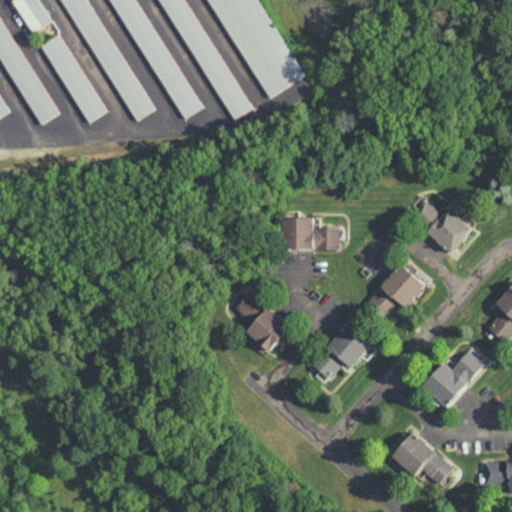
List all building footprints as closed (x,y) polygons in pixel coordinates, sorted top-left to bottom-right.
[(13,0),(34,31),(52,19),(39,0),(13,0)] [(154,109),(89,0),(63,0),(135,120),(154,109)] [(112,0),(182,118),(201,108),(137,0),(112,0)] [(250,109),(186,0),(161,0),(232,120),(250,109)] [(303,76),(258,0),(209,0),(266,97),(303,76)] [(58,113),(0,12),(0,55),(40,124),(58,113)] [(42,44),(89,121),(107,110),(60,33),(42,44)] [(0,116),(10,111),(0,94),(0,116)] [(473,227),(450,207),(448,209),(444,206),(440,210),(426,199),(415,211),(430,225),(426,229),(452,251),(473,227)] [(340,248),(340,226),(315,226),(315,216),(284,215),(283,247),(340,248)] [(365,300),(383,319),(400,302),(403,306),(426,285),(405,262),(365,300)] [(511,284),(497,301),(505,308),(489,325),(505,340),(511,332),(511,284)] [(266,354),(290,325),(249,291),(236,307),(254,322),(247,330),(259,340),(255,345),(266,354)] [(313,362),(330,377),(341,364),(348,370),(376,339),(352,318),(313,362)] [(423,385),(447,406),(486,363),(470,349),(453,368),(445,361),(423,385)] [(440,483),(455,466),(415,430),(393,454),(417,475),(423,468),(440,483)] [(486,483),(510,482),(510,491),(511,491),(511,459),(486,460),(486,483)]
